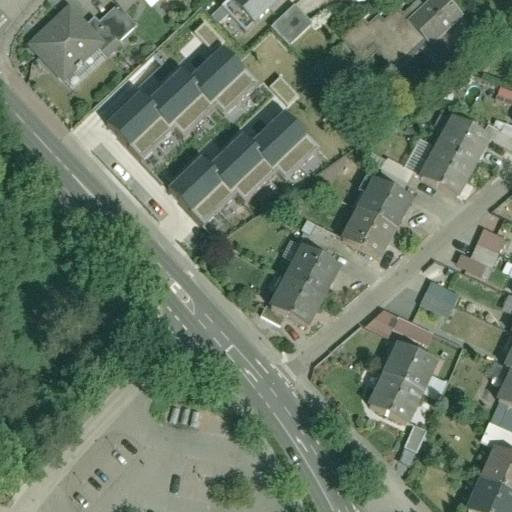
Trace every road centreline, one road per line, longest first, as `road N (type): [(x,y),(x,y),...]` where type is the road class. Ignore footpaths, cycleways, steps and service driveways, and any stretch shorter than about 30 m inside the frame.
road 1 (residential): [(511,184),(267,398)]
road 2 (tertiary): [(204,325),(0,100)]
road 3 (residential): [(204,325),(17,511)]
road 4 (tertiary): [(339,511),(267,398)]
